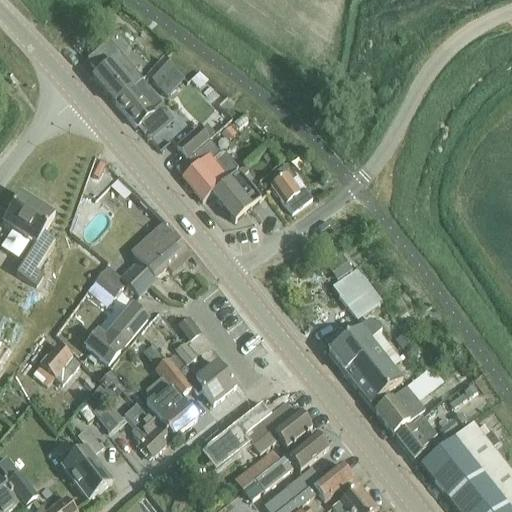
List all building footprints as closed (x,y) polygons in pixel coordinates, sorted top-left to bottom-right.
[(93,85),(116,111),(134,96),(133,95),(141,88),(142,87),(107,48),(86,68),(97,81),(93,85)] [(164,63),(153,74),(147,80),(157,90),(173,73),(164,63)] [(213,76),(204,85),(212,95),(222,86),(213,76)] [(141,88),(133,95),(134,96),(116,111),(138,135),(143,131),(149,138),(170,120),(141,88)] [(197,132),(174,152),(185,165),(208,144),(197,132)] [(174,175),(173,176),(199,204),(202,208),(211,200),(211,199),(227,184),(206,161),(216,152),(209,144),(208,144),(185,165),(174,175)] [(266,151),(258,157),(267,169),(275,163),(266,151)] [(273,190),(295,217),(315,200),(287,167),(274,179),(279,185),(273,190)] [(227,184),(211,199),(235,226),(245,216),(246,215),(248,214),(250,212),(257,205),(259,204),(261,202),(241,181),(248,176),(243,171),(237,176),(236,175),(227,184)] [(2,227),(35,248),(16,278),(35,292),(43,280),(34,275),(54,244),(43,237),(54,220),(20,198),(2,227)] [(139,268),(121,285),(136,302),(148,291),(147,289),(168,270),(173,274),(182,267),(178,261),(186,254),(165,232),(157,240),(155,238),(132,260),(139,268)] [(340,280),(357,266),(352,259),(334,273),(340,280)] [(96,286),(114,301),(123,290),(105,275),(96,286)] [(331,291),(355,324),(376,308),(351,276),(331,291)] [(125,350),(148,322),(133,310),(105,343),(97,336),(85,350),(109,370),(120,356),(119,355),(124,349),(125,350)] [(179,329),(190,344),(200,336),(189,321),(179,329)] [(367,325),(327,356),(372,414),(400,392),(397,388),(402,384),(369,344),(381,334),(374,325),(367,325)] [(255,331),(242,342),(249,351),(263,340),(255,331)] [(175,354),(187,368),(196,361),(184,346),(175,354)] [(62,390),(79,369),(58,351),(33,379),(47,391),(54,383),(62,390)] [(175,357),(169,363),(170,364),(192,391),(198,398),(201,396),(213,410),(236,391),(216,367),(197,383),(175,357)] [(147,410),(146,410),(174,444),(198,425),(179,402),(192,391),(170,364),(157,375),(172,395),(158,407),(155,403),(147,410)] [(400,392),(372,414),(392,439),(423,415),(417,407),(444,386),(431,369),(401,393),(400,392)] [(128,392),(112,375),(98,388),(114,404),(128,392)] [(27,408),(12,394),(3,403),(19,417),(27,408)] [(174,444),(143,406),(126,420),(138,435),(134,438),(154,462),(175,445),(174,444)] [(260,410),(206,454),(219,470),(249,446),(260,459),(279,443),(286,452),(311,431),(298,415),(294,419),(285,408),(269,421),(260,410)] [(422,421),(395,442),(414,465),(429,453),(426,450),(438,441),(422,421)] [(453,423),(439,434),(446,443),(460,431),(453,423)] [(451,511),(511,511),(511,481),(470,429),(419,470),(451,511)] [(261,481),(260,481),(255,486),(264,497),(292,475),(289,470),(292,467),(300,476),(328,453),(316,438),(279,467),(261,481)] [(76,460),(62,470),(89,505),(112,486),(86,452),(76,460)] [(252,471),(260,481),(261,481),(279,467),(270,457),(252,471)] [(301,499),(300,499),(295,504),(284,511),(301,511),(318,499),(325,507),(353,484),(340,468),(322,482),(301,499)] [(300,499),(322,482),(313,472),(287,493),(295,504),(300,499)] [(20,477),(8,486),(26,508),(37,499),(20,477)] [(0,511),(13,511),(17,509),(0,486),(0,511)] [(375,511),(359,491),(332,511),(331,511),(375,511)] [(72,511),(64,500),(48,511),(72,511)]
